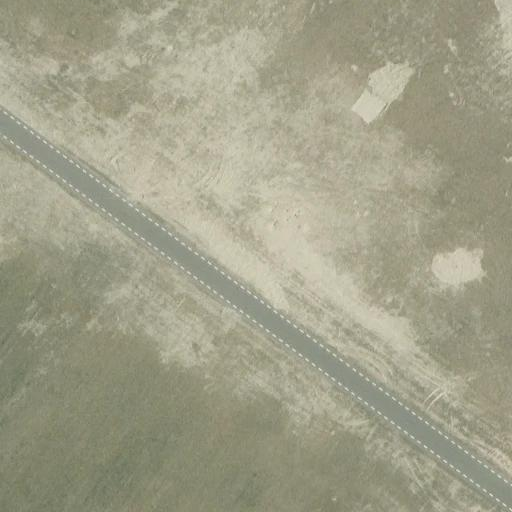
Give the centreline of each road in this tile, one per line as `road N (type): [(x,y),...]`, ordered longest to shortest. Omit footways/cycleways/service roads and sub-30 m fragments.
road 1 (unclassified): [(511,497),(0,121)]
road 2 (unknown): [(0,311),(226,0)]
